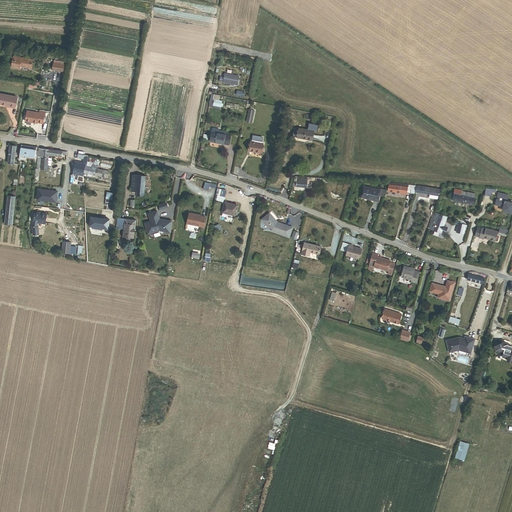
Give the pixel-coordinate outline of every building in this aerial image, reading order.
[(20,67),(31,69),(33,61),(13,57),(11,68),(19,70),(20,67)] [(62,72),(64,62),(53,60),(52,70),(62,72)] [(238,84),(239,77),(224,74),(224,76),(223,81),(238,84)] [(15,108),(17,97),(0,93),(0,95),(0,103),(5,105),(9,106),(9,107),(15,108)] [(219,101),(220,96),(211,94),(209,105),(221,108),(223,102),(219,101)] [(43,123),(45,112),(39,111),(39,113),(27,111),(26,121),(38,123),(38,122),(43,123)] [(297,138),(312,141),(314,131),(298,128),(297,138)] [(208,143),(227,147),(229,135),(222,133),(222,135),(210,133),(208,143)] [(250,152),(263,154),(264,145),(260,144),(260,141),(254,140),(254,143),(252,143),(250,152)] [(27,156),(35,157),(37,148),(22,145),(20,159),(26,161),(27,156)] [(9,164),(15,165),(17,146),(11,146),(9,164)] [(66,156),(66,152),(63,152),(40,149),(39,157),(49,158),(50,155),(62,157),(62,156),(66,156)] [(88,165),(89,158),(89,156),(79,154),(78,159),(84,160),(83,163),(76,162),(73,175),(84,177),(84,174),(86,167),(86,165),(88,165)] [(35,183),(39,183),(40,171),(48,171),(49,158),(39,157),(37,169),(36,169),(35,183)] [(98,165),(97,165),(98,160),(89,158),(88,165),(86,165),(86,167),(96,169),(96,166),(98,167),(98,165)] [(91,176),(91,175),(102,177),(101,179),(108,181),(110,171),(96,169),(86,167),(84,174),(88,174),(88,176),(91,176)] [(144,193),(145,193),(147,176),(133,175),(131,192),(137,192),(137,197),(144,197),(144,193)] [(311,184),(320,184),(321,178),(307,178),(307,180),(295,179),(292,188),(311,189),(311,184)] [(217,186),(206,183),(204,190),(209,192),(210,187),(217,189),(217,186)] [(415,196),(416,192),(417,188),(409,187),(409,185),(400,184),(399,186),(390,185),(389,193),(408,195),(408,194),(415,196)] [(416,192),(439,197),(441,190),(436,190),(418,186),(417,188),(416,192)] [(378,202),(380,195),(384,196),(385,189),(381,189),(381,191),(363,187),(361,198),(374,201),(374,202),(378,203),(378,202)] [(58,192),(39,190),(37,201),(57,203),(58,192)] [(477,199),(474,198),(475,194),(467,193),(466,196),(462,195),(462,193),(463,192),(455,191),(453,201),(475,206),(477,199)] [(511,212),(511,203),(505,202),(507,195),(498,193),(497,197),(498,197),(497,199),(495,205),(503,206),(505,207),(506,208),(505,211),(511,212)] [(5,224),(13,225),(16,197),(9,196),(5,224)] [(223,213),(235,216),(238,205),(226,202),(223,213)] [(163,221),(161,221),(160,219),(158,211),(149,214),(152,222),(145,223),(149,234),(160,231),(171,232),(172,221),(163,220),(163,221)] [(445,226),(448,216),(436,212),(431,230),(443,233),(444,229),(446,230),(448,226),(445,226)] [(34,223),(33,227),(33,236),(39,235),(39,228),(38,228),(38,223),(46,225),(48,214),(36,213),(34,223)] [(202,216),(203,215),(190,213),(188,223),(205,227),(207,217),(202,216)] [(277,222),(270,213),(262,220),(271,231),(289,237),(292,227),(277,222)] [(92,217),(90,227),(92,230),(103,231),(103,228),(109,229),(110,220),(104,220),(104,221),(101,220),(101,218),(92,217)] [(124,237),(135,239),(137,221),(118,218),(117,229),(124,230),(124,237)] [(464,235),(467,226),(459,224),(457,233),(464,235)] [(489,243),(495,244),(497,234),(485,231),(485,233),(481,232),(479,241),(483,242),(483,240),(489,241),(489,243)] [(410,243),(417,245),(419,239),(413,236),(410,243)] [(69,253),(71,242),(63,241),(62,252),(69,253)] [(311,252),(320,255),(322,246),(305,242),(302,254),(310,256),(311,252)] [(348,252),(350,245),(343,243),(341,250),(348,252)] [(347,256),(359,259),(362,250),(354,248),(354,246),(350,245),(348,252),(347,256)] [(388,271),(391,261),(378,257),(378,255),(373,254),(370,266),(375,268),(388,271)] [(412,282),(418,284),(421,274),(416,272),(417,270),(405,267),(403,274),(406,274),(405,278),(412,280),(412,282)] [(467,280),(483,285),(485,279),(469,275),(467,280)] [(449,301),(454,282),(447,281),(446,287),(432,283),(430,291),(439,294),(438,297),(449,301)] [(399,323),(401,314),(385,309),(382,318),(399,323)] [(407,341),(410,332),(402,331),(400,339),(407,341)] [(470,353),(474,339),(465,336),(464,339),(459,337),(446,340),(449,352),(459,350),(470,353)] [(511,345),(506,344),(505,342),(494,346),(496,350),(504,352),(503,357),(508,358),(507,361),(511,361),(511,345)] [(469,443),(461,441),(456,457),(464,459),(469,443)]
